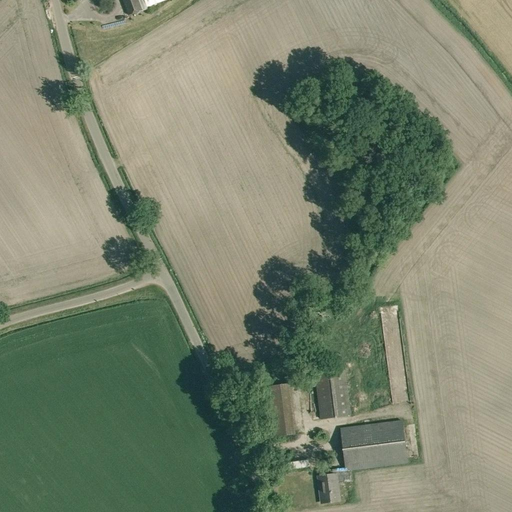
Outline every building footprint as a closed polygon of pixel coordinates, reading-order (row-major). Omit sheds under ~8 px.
[(141,11),(137,0),(122,0),(129,16),(141,11)] [(314,368),(320,419),(351,415),(345,364),(314,368)] [(289,384),(280,385),(264,388),(269,425),(271,438),(295,434),(289,384)] [(402,420),(340,428),(345,468),(345,470),(407,463),(402,420)] [(318,476),(321,504),(340,501),(337,483),(352,481),(351,470),(345,470),(345,468),(332,469),(332,474),(318,476)]
